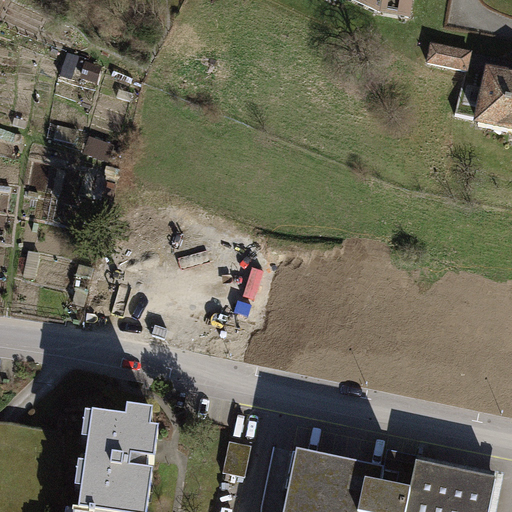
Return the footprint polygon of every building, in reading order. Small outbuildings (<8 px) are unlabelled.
[(354,0),(381,13),(408,17),(411,0),(354,0)] [(471,53),(432,46),(429,64),(467,72),(471,53)] [(511,76),(489,72),(479,126),(511,132),(511,76)] [(147,511),(152,479),(147,478),(148,467),(154,468),(158,437),(150,436),(152,419),(127,416),(125,426),(92,421),(92,427),(97,427),(95,448),(88,448),(85,475),(91,475),(88,497),(82,496),(79,511),(147,511)] [(230,444),(230,446),(224,475),(246,479),(252,448),(230,444)] [(385,474),(297,456),(285,511),(406,511),(410,496),(381,491),(385,474)] [(489,511),(496,481),(416,465),(406,511),(489,511)]
